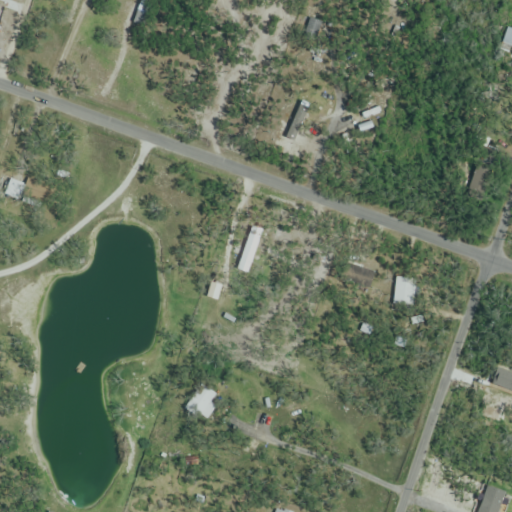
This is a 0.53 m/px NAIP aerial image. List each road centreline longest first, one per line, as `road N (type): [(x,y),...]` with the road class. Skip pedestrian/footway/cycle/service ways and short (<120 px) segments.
road 1 (tertiary): [(511,268),(0,84)]
road 2 (residential): [(400,511),(511,192)]
